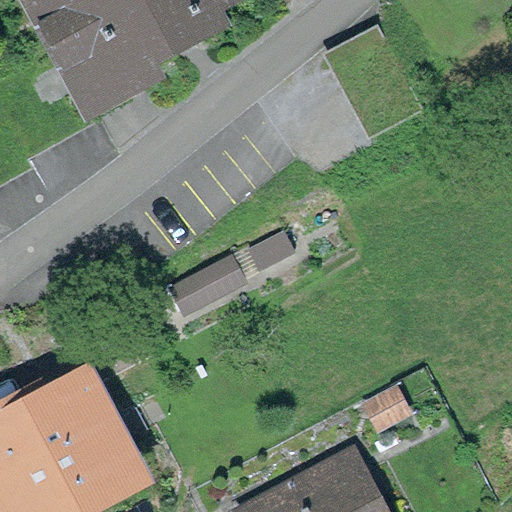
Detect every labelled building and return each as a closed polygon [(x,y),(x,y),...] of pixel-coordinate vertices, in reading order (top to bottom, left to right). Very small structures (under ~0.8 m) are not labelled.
[(84,94),(131,69),(123,54),(202,12),(195,0),(32,0),(67,64),(84,94)] [(385,37),(335,62),(349,86),(397,61),(385,37)] [(410,85),(397,61),(349,86),(362,111),(410,85)] [(84,94),(67,64),(0,100),(0,108),(1,111),(0,112),(0,178),(31,162),(25,151),(94,114),(84,94)] [(410,85),(362,111),(375,136),(424,112),(410,85)] [(172,289),(185,312),(243,280),(231,257),(172,289)] [(23,403),(0,415),(0,494),(9,511),(31,511),(83,485),(90,499),(135,475),(85,380),(28,411),(23,403)] [(382,511),(352,454),(242,511),(382,511)]
